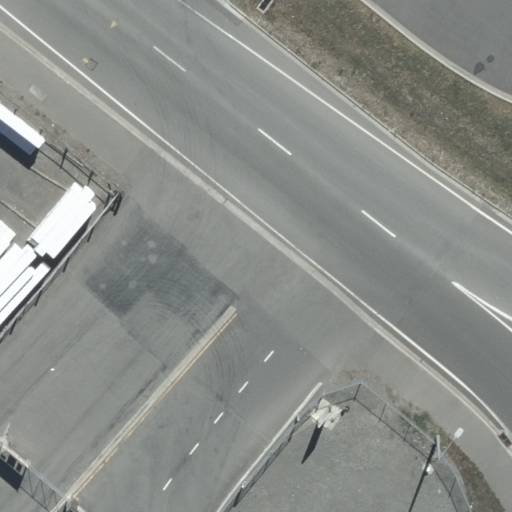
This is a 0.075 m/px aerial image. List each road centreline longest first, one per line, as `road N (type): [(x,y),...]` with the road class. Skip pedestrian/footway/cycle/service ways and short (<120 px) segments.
road 1 (tertiary): [(409,250),(85,0)]
road 2 (trunk): [(511,376),(409,250)]
